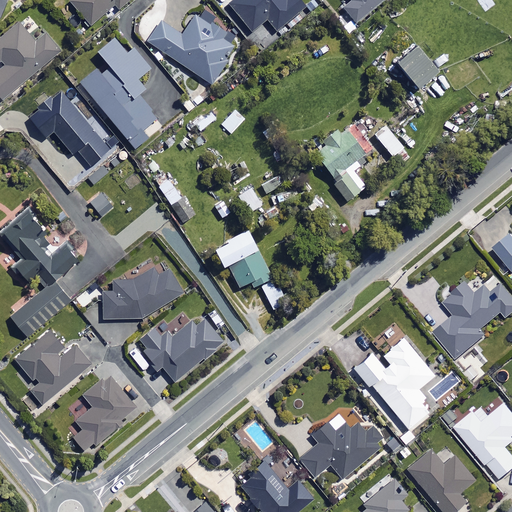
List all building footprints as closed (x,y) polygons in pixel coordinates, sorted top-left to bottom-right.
[(0,0),(0,18),(8,0),(0,0)] [(69,0),(89,24),(114,4),(118,8),(127,0),(69,0)] [(298,12),(306,6),(300,0),(232,0),(228,4),(251,32),(267,20),(275,31),(285,23),(290,29),(303,18),(298,12)] [(350,0),(351,0),(343,7),(355,22),(382,0),(350,0)] [(147,42),(212,84),(236,47),(222,38),(227,31),(197,11),(183,33),(162,19),(147,42)] [(35,40),(19,22),(0,37),(0,59),(5,65),(0,69),(0,95),(3,99),(59,50),(44,33),(35,40)] [(127,51),(114,36),(97,50),(110,66),(103,71),(99,66),(80,81),(134,147),(148,136),(142,130),(158,117),(138,93),(145,87),(137,77),(150,67),(133,46),(127,51)] [(438,69),(417,42),(395,60),(417,86),(438,69)] [(54,132),(73,155),(78,151),(90,166),(110,150),(62,91),(53,99),(51,97),(37,108),(39,110),(29,118),(46,138),(54,132)] [(286,105),(273,113),(283,129),(296,121),(286,105)] [(199,130),(216,116),(210,110),(193,123),(199,130)] [(244,119),(235,110),(221,123),(231,133),(244,119)] [(364,153),(343,123),(322,138),(326,143),(315,151),(335,179),(332,181),(345,199),(365,185),(353,169),(359,164),(355,159),(364,153)] [(403,146),(386,126),(375,135),(392,155),(403,146)] [(106,142),(112,148),(120,141),(114,135),(106,142)] [(111,162),(115,167),(120,163),(116,158),(111,162)] [(75,173),(64,159),(57,165),(68,179),(75,173)] [(109,172),(104,166),(88,178),(93,184),(109,172)] [(194,214),(166,171),(154,179),(182,221),(194,214)] [(286,182),(282,174),(261,185),(266,192),(286,182)] [(262,204),(250,186),(237,194),(249,212),(262,204)] [(114,208),(102,193),(91,203),(103,217),(114,208)] [(230,211),(223,200),(214,205),(221,217),(230,211)] [(68,240),(52,254),(46,247),(50,244),(44,237),(47,234),(33,217),(37,214),(30,206),(0,231),(0,234),(21,259),(10,268),(16,274),(19,271),(32,287),(39,281),(45,288),(10,317),(27,337),(71,300),(55,281),(79,261),(71,251),(75,248),(68,240)] [(269,276),(247,227),(225,237),(227,240),(214,246),(222,263),(228,261),(238,285),(250,279),(253,284),(269,276)] [(511,231),(493,247),(511,269),(511,231)] [(103,288),(103,317),(141,317),(182,294),(168,269),(156,276),(154,268),(112,282),(115,288),(103,288)] [(288,300),(277,278),(261,286),(273,308),(288,300)] [(475,292),(465,281),(442,300),(454,314),(434,331),(457,358),(486,333),(481,328),(502,310),(507,316),(511,312),(511,293),(502,283),(492,292),(485,284),(475,292)] [(214,308),(207,313),(217,327),(225,322),(214,308)] [(195,325),(191,320),(170,337),(158,323),(138,340),(153,357),(149,361),(156,370),(162,366),(174,381),(223,340),(204,317),(195,325)] [(63,346),(50,330),(15,358),(36,383),(30,388),(42,403),(91,363),(71,339),(63,346)] [(433,374),(403,336),(382,353),(389,362),(383,366),(371,351),(352,366),(368,385),(371,383),(407,427),(428,411),(419,400),(424,396),(417,387),(433,374)] [(135,406),(106,371),(81,392),(92,406),(75,420),(82,428),(73,436),(84,449),(94,441),(96,444),(122,422),(119,419),(135,406)] [(511,434),(511,411),(504,402),(482,421),(473,410),(455,425),(498,478),(511,466),(511,452),(503,442),(511,434)] [(310,432),(317,442),(297,456),(313,477),(329,466),(338,479),(383,447),(378,441),(383,437),(369,418),(360,425),(355,418),(349,423),(339,410),(310,432)] [(414,435),(407,428),(399,436),(406,443),(414,435)] [(443,463),(431,449),(407,468),(442,511),(450,511),(466,499),(459,491),(475,478),(455,454),(443,463)] [(296,511),(314,497),(298,478),(287,488),(263,459),(244,475),(247,479),(240,485),(261,509),(257,511),(296,511)] [(403,511),(408,508),(401,499),(408,492),(395,476),(361,504),(365,509),(360,511),(403,511)] [(214,511),(205,500),(190,511),(178,511),(177,509),(173,511),(214,511)]
